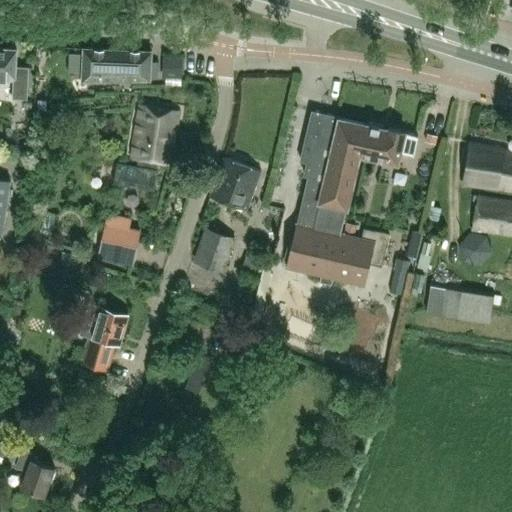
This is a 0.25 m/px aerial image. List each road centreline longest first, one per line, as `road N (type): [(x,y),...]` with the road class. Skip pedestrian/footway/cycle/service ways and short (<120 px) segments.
road 1 (unclassified): [(77,511),(114,441),(204,185),(227,104),(222,46)]
road 2 (residential): [(222,46),(178,35),(0,24)]
road 3 (primary): [(511,62),(315,0)]
